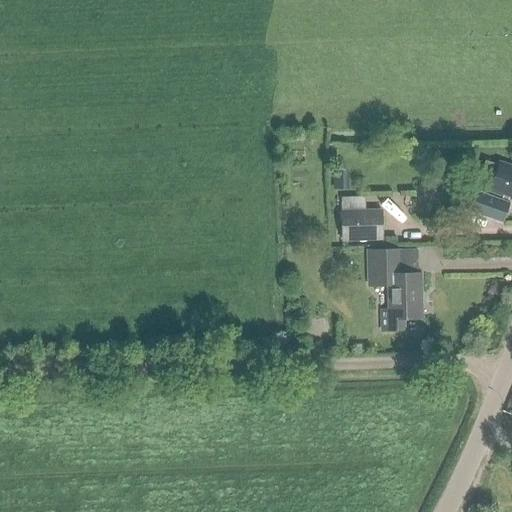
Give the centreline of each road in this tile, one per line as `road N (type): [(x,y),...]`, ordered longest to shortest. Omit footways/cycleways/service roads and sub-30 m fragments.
road 1 (unclassified): [(0,372),(451,362),(502,379)]
road 2 (tertiary): [(444,511),(502,379)]
